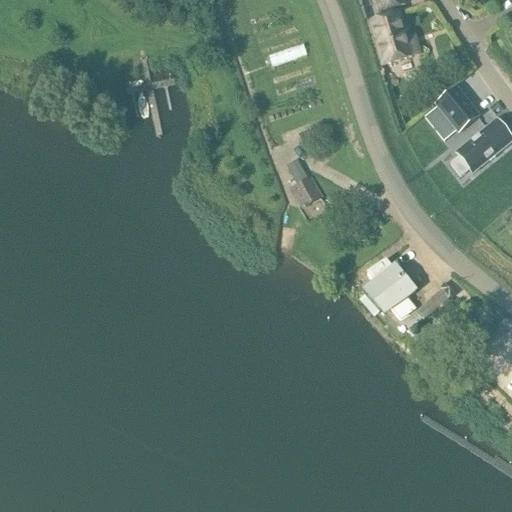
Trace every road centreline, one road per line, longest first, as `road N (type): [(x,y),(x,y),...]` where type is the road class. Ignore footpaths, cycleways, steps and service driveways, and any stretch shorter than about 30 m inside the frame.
road 1 (tertiary): [(511,306),(426,231),(401,197),(323,0)]
road 2 (residential): [(511,103),(436,0)]
